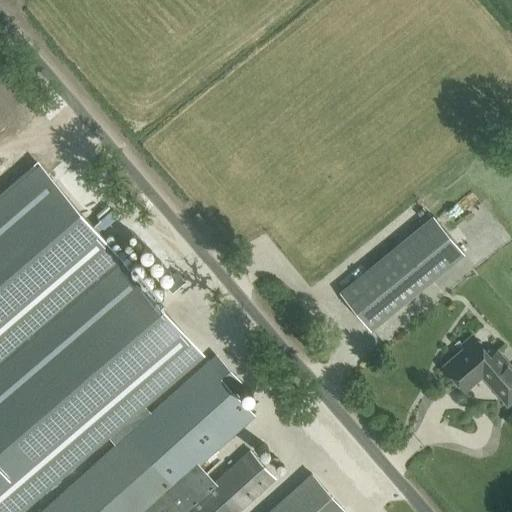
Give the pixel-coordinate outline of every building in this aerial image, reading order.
[(380,66),(230,188),(263,229),(414,107),(380,66)] [(0,192),(0,511),(18,511),(200,357),(34,164),(0,192)] [(370,329),(464,253),(433,215),(339,291),(370,329)] [(464,347),(443,365),(464,389),(482,374),(495,362),(489,356),(472,336),(462,345),(464,347)] [(495,362),(482,374),(507,403),(511,398),(511,368),(496,350),(489,356),(495,362)] [(237,511),(276,478),(251,449),(180,511),(145,511),(175,486),(128,433),(39,511),(237,511)] [(328,511),(301,481),(267,511),(328,511)]
